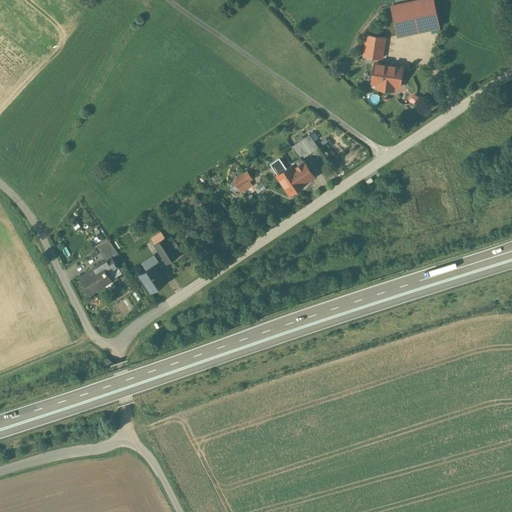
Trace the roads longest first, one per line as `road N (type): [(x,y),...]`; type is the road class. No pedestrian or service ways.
road 1 (trunk): [(0,432),(511,261)]
road 2 (trunk): [(402,283),(0,419)]
road 3 (unclassified): [(257,246),(511,72)]
road 4 (unclassified): [(0,184),(28,213),(89,330),(115,347)]
road 5 (unclassified): [(257,246),(115,347)]
road 6 (unclassified): [(0,470),(128,436)]
